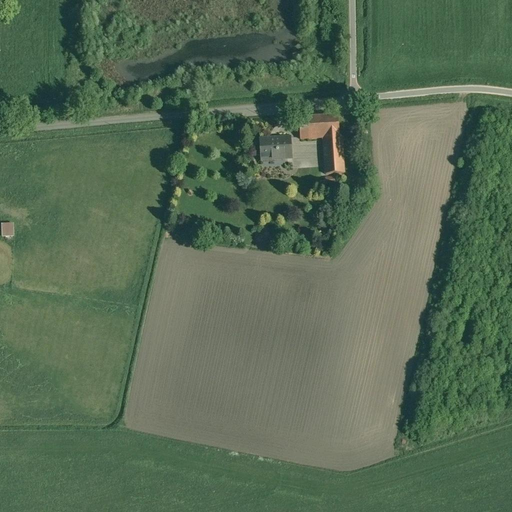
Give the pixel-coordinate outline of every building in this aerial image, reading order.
[(338,115),(299,117),(301,140),(323,138),(326,175),(344,174),(341,137),(340,137),(338,115)] [(290,139),(271,140),(271,139),(260,140),(261,161),(292,159),(291,138),(290,138),(290,139)] [(14,224),(2,225),(3,236),(15,236),(14,224)] [(274,237),(253,232),(250,246),(272,251),(274,237)] [(294,248),(282,246),(281,254),(293,256),(294,248)]
